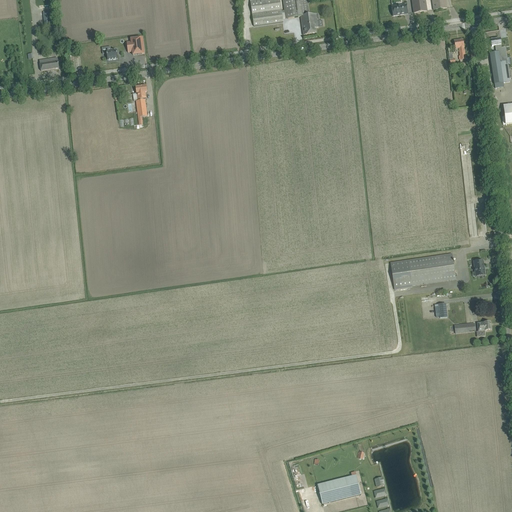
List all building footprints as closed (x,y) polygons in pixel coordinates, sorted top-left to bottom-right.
[(254,27),(283,23),(280,0),(250,0),(251,2),(254,27)] [(309,16),(306,0),(283,0),(286,19),(301,17),(303,35),(316,34),(316,28),(320,28),(318,14),(309,16)] [(411,0),(413,8),(414,13),(427,11),(425,0),(432,0),(433,6),(434,10),(447,8),(446,4),(445,0),(411,0)] [(393,17),(408,14),(406,5),(392,7),(393,17)] [(29,31),(21,32),(25,72),(34,71),(29,31)] [(144,54),(144,49),(142,37),(131,39),(131,42),(127,43),(128,53),(132,52),(133,55),(144,54)] [(504,62),(504,58),(507,58),(505,48),(501,48),(501,45),(500,39),(491,41),(492,47),(495,46),(496,53),(499,53),(500,63),(504,62)] [(464,51),(464,48),(463,40),(454,41),(455,50),(459,49),(460,56),(459,57),(459,60),(465,59),(464,51),(465,51),(464,51)] [(116,50),(111,51),(106,51),(108,61),(118,59),(116,50)] [(496,53),(490,54),(494,85),(495,89),(504,87),(503,83),(510,82),(508,65),(501,66),(501,65),(500,63),(499,53),(496,53)] [(41,71),(59,69),(58,58),(39,61),(40,66),(41,71)] [(137,94),(134,94),(135,101),(136,101),(138,101),(137,100),(146,98),(146,93),(147,93),(146,86),(136,87),(137,94)] [(138,112),(136,112),(136,114),(138,114),(139,126),(143,125),(142,118),(147,117),(145,100),(146,100),(146,98),(137,100),(138,101),(136,101),(138,112)] [(503,125),(508,125),(511,124),(511,108),(504,109),(504,117),(502,117),(503,125)] [(394,290),(412,288),(412,286),(456,280),(452,254),(390,263),(394,290)] [(485,276),(483,261),(474,262),(476,277),(485,276)] [(447,318),(446,304),(439,305),(435,306),(436,318),(440,317),(440,318),(447,318)] [(477,338),(486,337),(485,331),(491,331),(490,322),(478,324),(478,331),(476,332),(477,338)] [(455,334),(475,332),(475,324),(455,326),(455,334)] [(322,505),(361,495),(356,476),(317,485),(322,505)]
